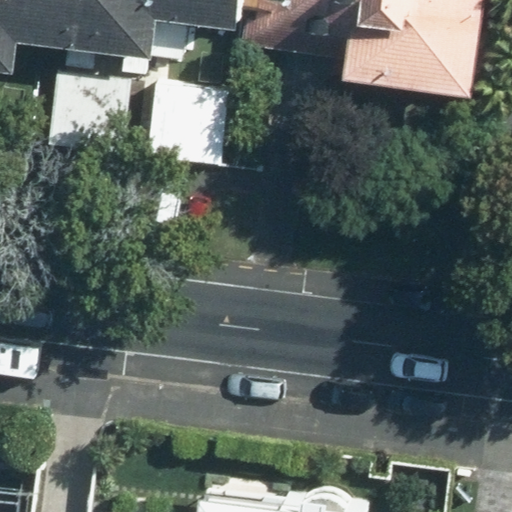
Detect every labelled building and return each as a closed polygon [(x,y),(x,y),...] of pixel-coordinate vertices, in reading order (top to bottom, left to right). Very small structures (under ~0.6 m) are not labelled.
[(0,0),(0,44),(30,47),(33,20),(175,35),(178,0),(179,0),(264,9),(265,0),(0,0)] [(278,0),(275,30),(373,42),(372,55),(498,71),(507,0),(278,0)] [(142,68),(61,62),(56,131),(137,137),(142,68)] [(234,79),(160,74),(154,148),(229,154),(234,79)] [(239,477),(234,511),(167,511),(144,509),(143,511),(383,511),(386,493),(239,477)]
